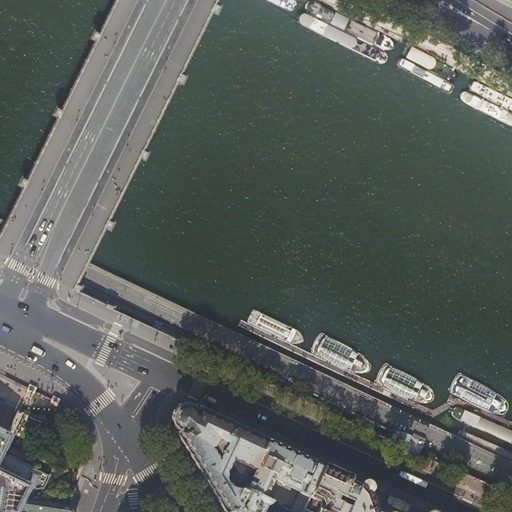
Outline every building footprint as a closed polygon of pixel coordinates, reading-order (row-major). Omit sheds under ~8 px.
[(35,391),(37,388),(30,384),(28,387),(26,391),(28,391),(25,395),(31,398),(33,394),(35,391)] [(58,404),(60,400),(53,396),(52,399),(50,402),(57,405),(58,404)] [(0,511),(73,511),(72,511),(71,509),(68,508),(51,505),(51,503),(50,500),(48,496),(46,495),(45,493),(41,492),(38,492),(34,492),(35,489),(41,490),(42,490),(48,478),(31,469),(32,467),(25,463),(28,458),(12,450),(10,456),(3,452),(4,449),(5,449),(23,413),(19,411),(0,401),(0,511)] [(172,417),(171,421),(172,425),(174,429),(177,431),(178,432),(176,434),(199,472),(223,511),(230,511),(239,507),(247,490),(268,439),(199,407),(197,410),(196,408),(194,407),(192,406),(189,405),(185,405),(180,406),(177,408),(174,411),(172,414),(172,417)] [(291,450),(268,439),(247,490),(270,501),(271,499),(271,496),(270,494),(268,493),(276,474),(284,478),(282,482),(283,484),(284,485),(287,479),(303,486),(301,493),(299,492),(291,510),(293,511),(302,511),(304,509),(309,497),(323,466),(314,461),(315,461),(291,450)] [(366,485),(352,478),(339,472),(324,465),(323,466),(309,497),(318,502),(320,506),(317,511),(311,511),(304,509),(302,511),(377,511),(369,490),(369,489),(367,486),(366,485)] [(274,503),(270,501),(247,490),(239,507),(230,511),(260,511),(264,505),(266,506),(267,506),(269,505),(273,507),(274,503)] [(390,496),(387,500),(387,501),(387,503),(388,503),(389,504),(392,506),(392,507),(401,510),(401,509),(405,511),(407,511),(408,510),(410,506),(390,496)]
